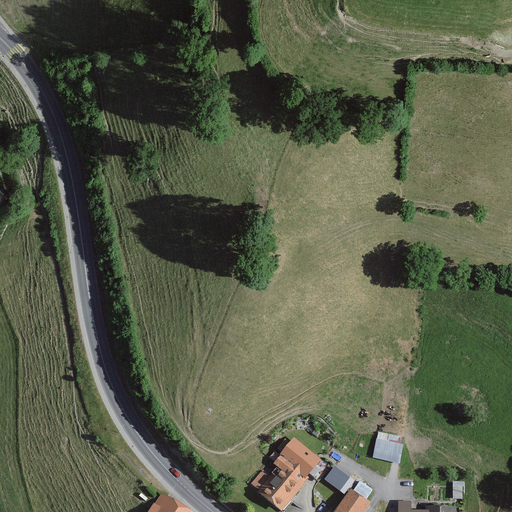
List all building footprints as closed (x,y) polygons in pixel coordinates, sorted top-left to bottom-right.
[(378,433),(373,458),(399,463),(404,438),(378,433)] [(298,445),(258,491),(282,511),(284,511),(324,467),(298,445)] [(335,467),(325,481),(340,492),(350,478),(335,467)] [(360,481),(353,491),(366,499),(372,489),(360,481)] [(454,483),(454,499),(462,500),(462,483),(454,483)] [(353,491),(351,490),(336,511),(364,511),(371,503),(366,499),(353,491)] [(193,511),(167,496),(157,511),(193,511)]
